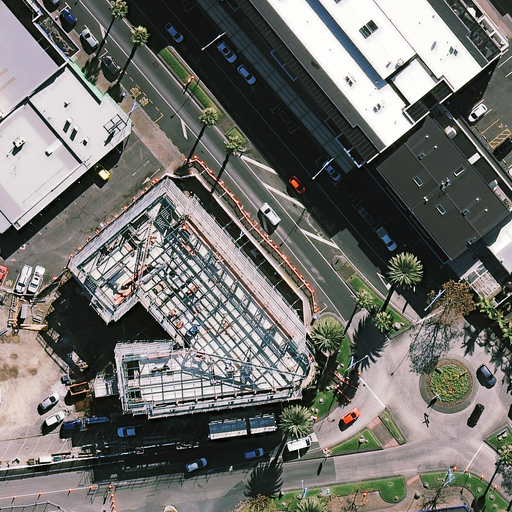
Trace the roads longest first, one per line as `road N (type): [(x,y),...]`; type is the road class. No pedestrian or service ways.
road 1 (secondary): [(399,373),(91,0)]
road 2 (secondary): [(142,0),(390,291),(451,335)]
road 3 (secondary): [(442,435),(356,468),(254,480),(196,472)]
road 4 (secondary): [(196,472),(304,442),(345,423),(397,381)]
road 5 (unclassified): [(133,480),(0,497)]
